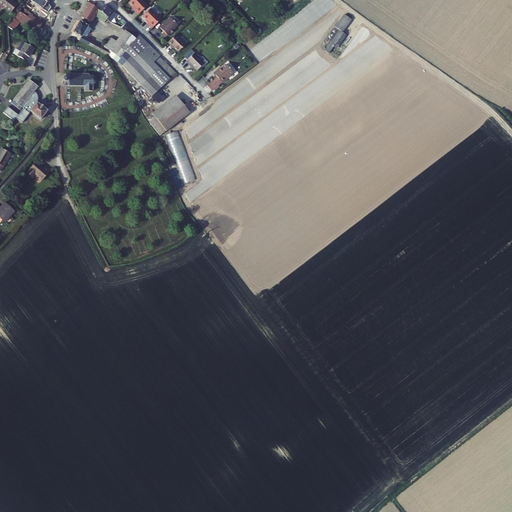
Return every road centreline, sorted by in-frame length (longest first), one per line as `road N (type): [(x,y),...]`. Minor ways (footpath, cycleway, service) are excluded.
road 1 (track): [(331,0),(511,136)]
road 2 (residential): [(209,98),(104,0)]
